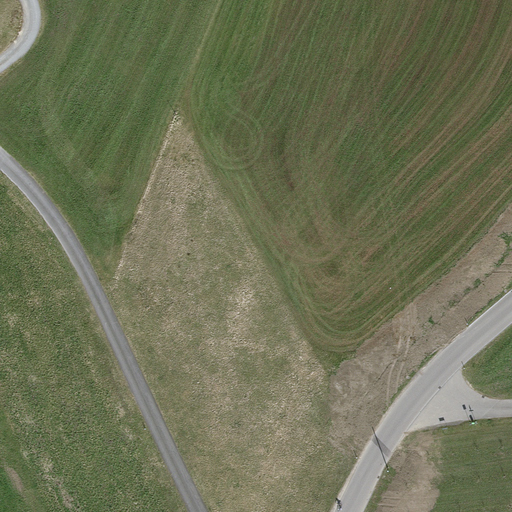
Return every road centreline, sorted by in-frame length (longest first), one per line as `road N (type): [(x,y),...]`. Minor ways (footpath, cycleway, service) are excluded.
road 1 (residential): [(200,511),(70,246),(0,160)]
road 2 (tertiary): [(349,511),(417,394)]
road 3 (tertiary): [(417,394),(511,306)]
